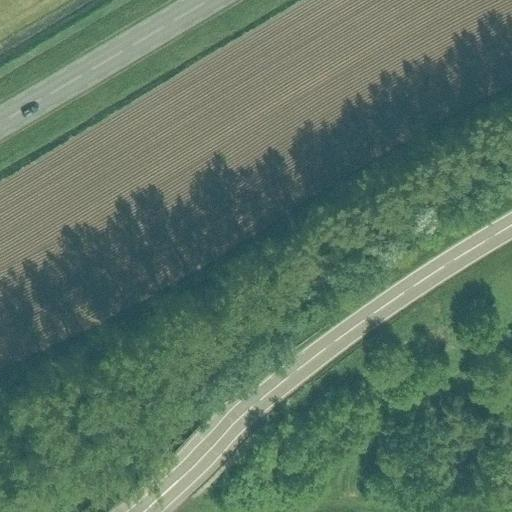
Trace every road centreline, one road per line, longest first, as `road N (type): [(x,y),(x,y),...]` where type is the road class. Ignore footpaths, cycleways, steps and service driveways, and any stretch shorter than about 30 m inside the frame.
road 1 (secondary): [(130,511),(295,371),(511,228)]
road 2 (primary): [(0,120),(210,0)]
